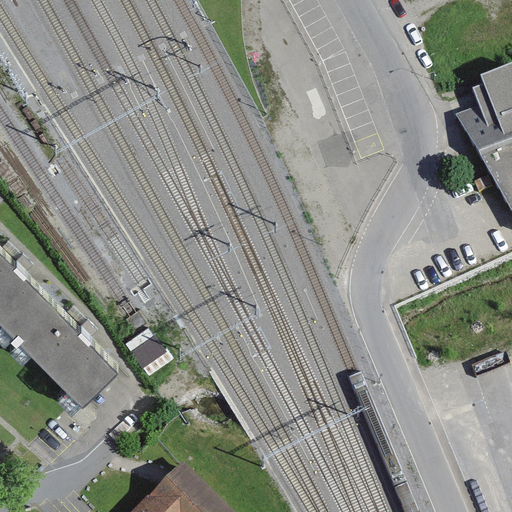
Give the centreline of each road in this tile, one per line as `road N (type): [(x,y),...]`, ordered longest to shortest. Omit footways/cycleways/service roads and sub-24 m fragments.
road 1 (residential): [(357,0),(419,125),(411,175),(370,262),(369,308),(453,511)]
road 2 (residential): [(145,388),(51,487),(0,506)]
